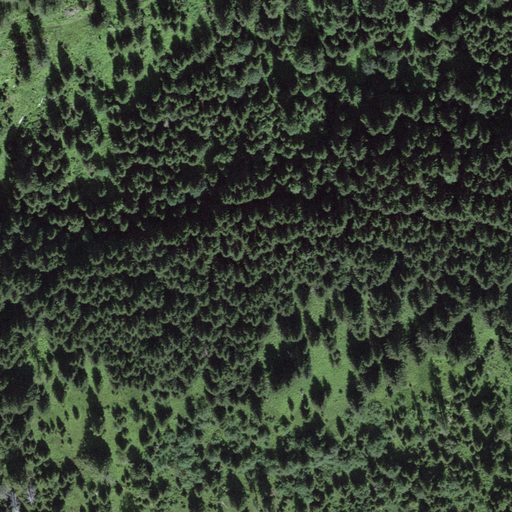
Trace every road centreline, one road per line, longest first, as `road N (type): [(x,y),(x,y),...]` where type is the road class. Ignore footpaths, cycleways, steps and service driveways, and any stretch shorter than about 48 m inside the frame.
road 1 (track): [(511,224),(494,210),(287,187),(109,234),(0,296)]
road 2 (track): [(0,36),(131,12),(156,0)]
